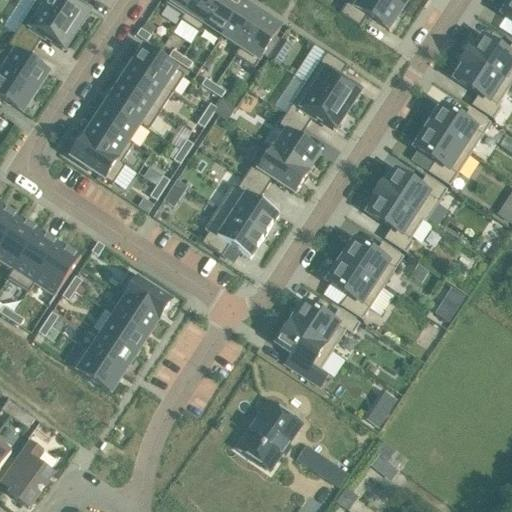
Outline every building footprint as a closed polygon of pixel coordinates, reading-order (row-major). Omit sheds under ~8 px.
[(38,0),(34,6),(76,33),(89,13),(69,0),(38,0)] [(167,0),(164,6),(182,18),(194,0),(167,0)] [(182,18),(179,22),(199,35),(202,31),(201,30),(220,0),(194,0),(182,18)] [(235,0),(220,0),(201,30),(202,31),(220,43),(223,39),(222,39),(244,5),(235,0)] [(382,0),(349,0),(339,16),(359,30),(367,18),(388,32),(401,12),(382,0)] [(382,0),(401,12),(408,0),(382,0)] [(507,8),(501,17),(511,23),(511,0),(509,0),(505,7),(507,8)] [(244,5),(222,39),(223,39),(239,50),(240,51),(262,17),(244,5)] [(34,6),(14,37),(35,50),(42,39),(63,53),(76,33),(34,6)] [(239,50),(233,58),(253,71),(281,29),(262,17),(240,51),(239,50)] [(140,31),(136,37),(146,44),(150,38),(140,31)] [(14,37),(0,58),(0,72),(35,95),(48,75),(27,61),(35,50),(14,37)] [(474,45),(465,59),(510,88),(511,85),(511,45),(506,55),(482,40),(477,47),(474,45)] [(280,42),(270,58),(280,65),(290,49),(280,42)] [(143,49),(131,68),(172,95),(184,76),(143,49)] [(173,52),(168,59),(178,65),(182,59),(173,52)] [(326,54),(305,86),(347,113),(360,93),(339,79),(346,68),(326,54)] [(182,59),(178,65),(188,72),(192,65),(182,59)] [(459,74),(454,81),(478,97),(471,108),(493,122),(500,111),(497,109),(510,88),(465,59),(456,72),(459,74)] [(131,68),(118,86),(160,113),(172,95),(131,68)] [(0,72),(0,102),(1,101),(22,115),(35,95),(0,72)] [(204,82),(201,87),(210,94),(215,87),(205,81),(204,82)] [(118,86),(106,104),(140,126),(139,127),(147,133),(160,113),(118,86)] [(305,86),(285,117),(305,130),(313,119),(334,133),(347,113),(305,86)] [(215,87),(210,94),(220,100),(225,94),(215,87)] [(106,104),(94,123),(128,145),(129,143),(139,127),(140,126),(106,104)] [(210,106),(203,116),(210,120),(214,114),(216,110),(210,106)] [(433,116),(427,126),(429,128),(428,130),(470,157),(490,125),(469,111),(462,122),(441,109),(436,117),(433,116)] [(203,116),(196,126),(203,130),(210,120),(203,116)] [(273,152),(272,153),(306,175),(307,174),(319,155),(298,141),(305,130),(285,117),(277,129),(285,134),(273,152)] [(94,123),(82,141),(120,166),(121,164),(133,146),(129,143),(128,145),(94,123)] [(419,142),(414,151),(435,164),(427,175),(449,189),(470,157),(428,130),(426,132),(424,130),(417,141),(419,142)] [(82,141),(70,160),(112,187),(125,167),(121,164),(120,166),(82,141)] [(180,153),(187,158),(193,148),(187,143),(180,153)] [(265,147),(244,179),(265,192),(272,181),(295,196),(308,175),(307,174),(306,175),(272,153),(273,152),(265,147)] [(180,167),(187,158),(180,153),(173,163),(180,167)] [(386,179),(377,192),(422,222),(422,223),(425,225),(447,192),(425,178),(418,189),(394,173),(389,181),(386,179)] [(162,179),(156,189),(162,193),(169,183),(162,179)] [(233,188),(218,210),(264,239),(278,217),(257,204),(265,192),(244,179),(237,190),(233,188)] [(177,182),(172,189),(181,195),(186,188),(177,182)] [(156,189),(149,199),(156,203),(162,193),(156,189)] [(372,208),(367,215),(391,231),(384,242),(405,256),(412,245),(409,242),(422,223),(422,222),(377,192),(369,206),(372,208)] [(511,195),(498,217),(510,225),(511,222),(511,195)] [(148,215),(153,207),(143,200),(138,208),(148,215)] [(0,247),(19,219),(0,206),(0,247)] [(208,234),(200,246),(221,259),(228,248),(249,261),(264,239),(218,210),(204,232),(208,234)] [(19,219),(0,247),(0,264),(12,272),(13,273),(39,232),(19,219)] [(12,272),(6,280),(28,294),(34,286),(33,286),(60,246),(39,232),(13,273),(12,272)] [(346,250),(339,260),(341,261),(340,263),(382,291),(403,259),(381,245),(374,256),(354,242),(348,251),(346,250)] [(97,244),(91,254),(97,259),(104,249),(97,244)] [(60,246),(33,286),(34,286),(53,299),(48,307),(80,259),(60,246)] [(332,276),(326,284),(347,298),(340,309),(361,323),(382,291),(340,263),(339,265),(336,264),(330,274),(332,276)] [(129,276),(116,296),(120,298),(121,297),(158,321),(171,303),(129,276)] [(75,279),(68,289),(75,293),(81,283),(75,279)] [(68,289),(61,299),(68,303),(75,293),(68,289)] [(451,292),(435,316),(447,324),(463,300),(451,292)] [(120,298),(108,316),(112,319),(113,318),(146,340),(158,321),(121,297),(120,298)] [(303,305),(290,326),(332,353),(345,333),(352,337),(359,326),(338,312),(330,323),(303,305)] [(3,308),(0,313),(0,315),(9,322),(13,315),(3,308)] [(13,315),(9,322),(19,328),(23,322),(13,315)] [(51,315),(44,325),(51,329),(57,319),(51,315)] [(112,319),(101,336),(134,358),(146,340),(113,318),(112,319)] [(44,325),(38,335),(44,339),(51,329),(44,325)] [(290,326),(276,347),(303,365),(297,375),(319,389),(325,379),(318,374),(332,353),(290,326)] [(90,353),(89,355),(122,377),(134,358),(101,336),(90,353)] [(82,348),(69,368),(110,395),(122,377),(89,355),(90,353),(82,348)] [(376,399),(392,410),(396,403),(380,393),(376,399)] [(0,411),(9,418),(16,408),(7,401),(0,411)] [(269,473),(301,427),(268,404),(236,450),(239,453),(237,456),(249,464),(251,461),(269,473)] [(16,408),(9,418),(17,424),(25,414),(16,408)] [(25,414),(17,424),(27,431),(34,421),(25,414)] [(28,510),(37,497),(53,475),(34,462),(42,451),(30,443),(1,484),(16,495),(13,499),(28,510)] [(383,444),(377,452),(389,462),(388,464),(400,473),(408,463),(383,444)] [(0,446),(0,468),(10,454),(0,446)] [(325,464),(315,478),(336,493),(346,478),(325,464)] [(358,499),(345,490),(336,502),(349,511),(358,499)] [(439,511),(414,494),(403,511),(404,511),(439,511)]
